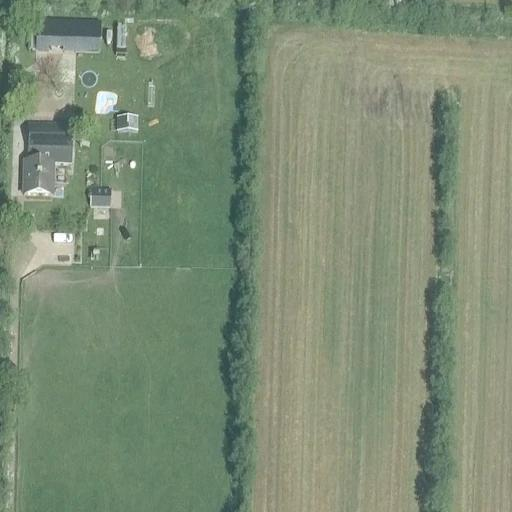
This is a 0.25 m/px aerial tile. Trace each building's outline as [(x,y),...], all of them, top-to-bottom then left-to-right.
[(76,26),(75,54),(99,54),(100,26),(76,26)] [(35,52),(35,28),(27,28),(27,52),(35,52)] [(24,94),(52,94),(52,71),(24,70),(24,94)] [(60,111),(77,113),(79,94),(61,93),(60,111)] [(116,119),(116,133),(130,134),(130,120),(116,119)] [(56,127),(30,126),(29,154),(30,154),(30,163),(24,163),(23,196),(51,197),(52,166),(70,167),(71,129),(56,129),(56,127)] [(89,209),(110,210),(110,191),(90,191),(89,209)]
